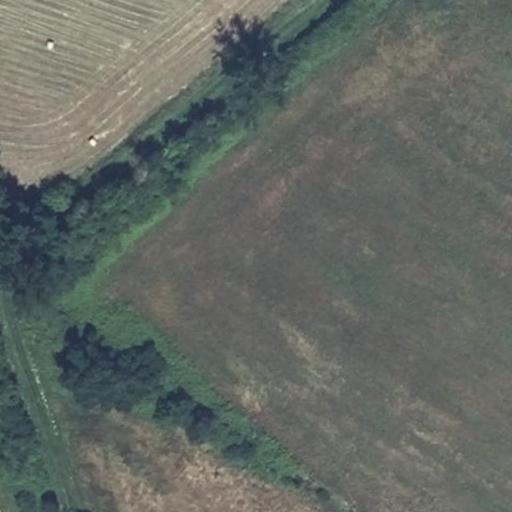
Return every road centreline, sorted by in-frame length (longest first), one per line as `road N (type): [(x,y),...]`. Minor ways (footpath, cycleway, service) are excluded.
road 1 (track): [(0,243),(78,197),(322,0)]
road 2 (track): [(47,511),(0,368)]
